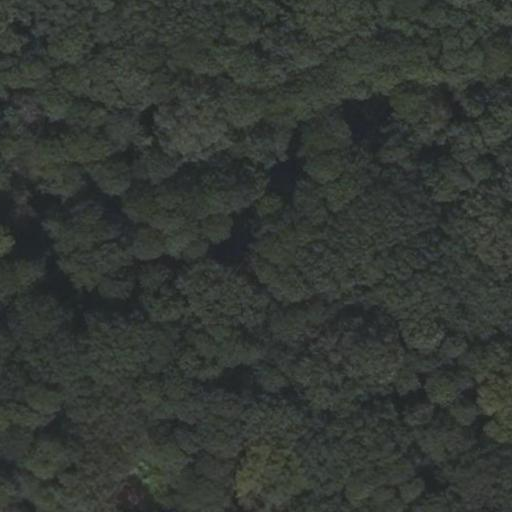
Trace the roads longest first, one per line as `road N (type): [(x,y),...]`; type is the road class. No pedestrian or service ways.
road 1 (track): [(400,0),(234,511),(358,511),(511,341)]
road 2 (track): [(106,511),(0,128)]
